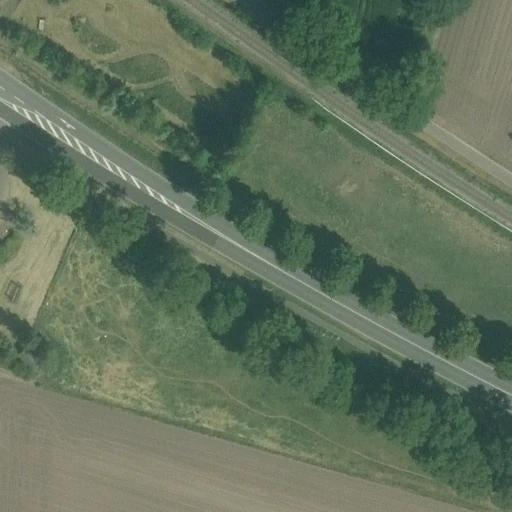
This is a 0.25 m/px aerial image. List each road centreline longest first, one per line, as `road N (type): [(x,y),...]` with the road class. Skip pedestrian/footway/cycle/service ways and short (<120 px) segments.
road 1 (primary): [(511,392),(91,154),(0,88)]
road 2 (residential): [(243,0),(409,122),(511,182)]
